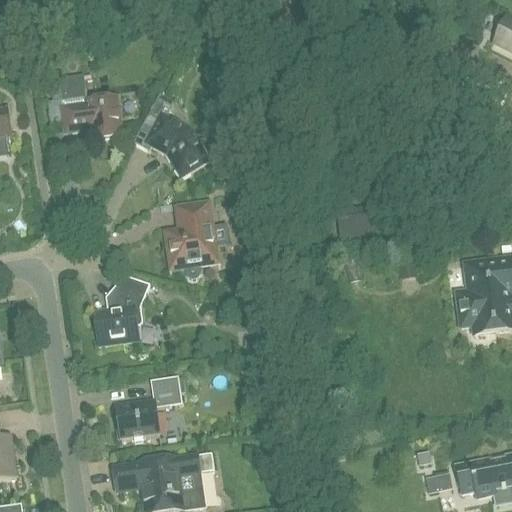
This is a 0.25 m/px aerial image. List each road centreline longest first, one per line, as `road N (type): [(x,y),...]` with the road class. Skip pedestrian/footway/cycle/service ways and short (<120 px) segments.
road 1 (residential): [(80,511),(49,287),(40,271)]
road 2 (residential): [(83,268),(103,250),(94,224),(76,220),(60,229),(58,256)]
